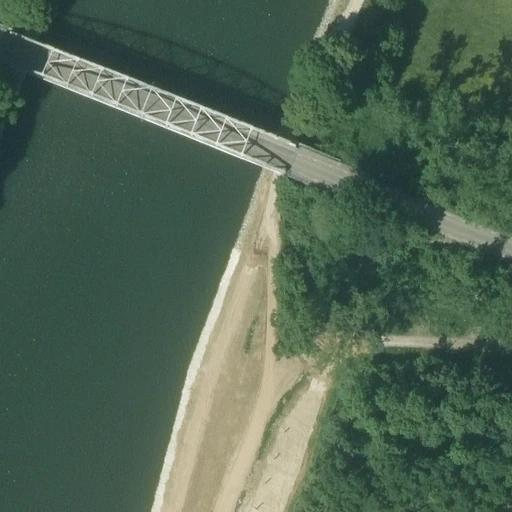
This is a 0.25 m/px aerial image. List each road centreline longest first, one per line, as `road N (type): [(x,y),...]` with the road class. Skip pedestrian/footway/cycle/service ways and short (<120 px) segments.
road 1 (unclassified): [(511,249),(0,46)]
road 2 (unclassified): [(232,511),(259,414),(283,368),(304,351),(327,341),(511,345)]
